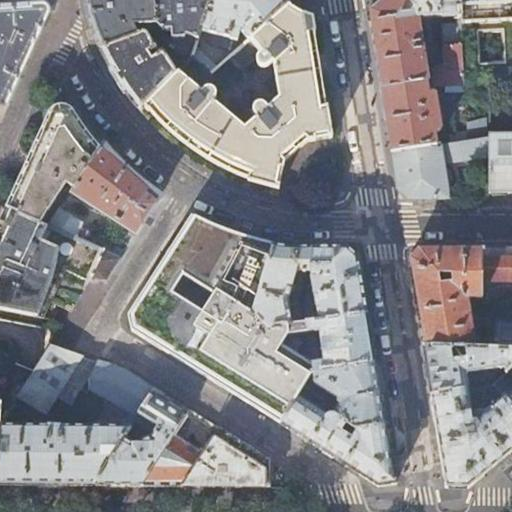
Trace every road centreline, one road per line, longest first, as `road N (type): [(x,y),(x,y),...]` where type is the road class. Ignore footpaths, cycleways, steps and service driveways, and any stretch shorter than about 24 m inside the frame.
road 1 (residential): [(357,511),(349,494),(106,337),(105,320),(189,188)]
road 2 (residential): [(378,224),(422,511)]
road 3 (residential): [(342,0),(378,224)]
road 4 (residential): [(58,24),(105,107),(189,188)]
road 5 (residential): [(189,188),(288,222),(378,224)]
road 6 (residential): [(58,24),(0,153)]
road 7 (residential): [(378,224),(511,223)]
